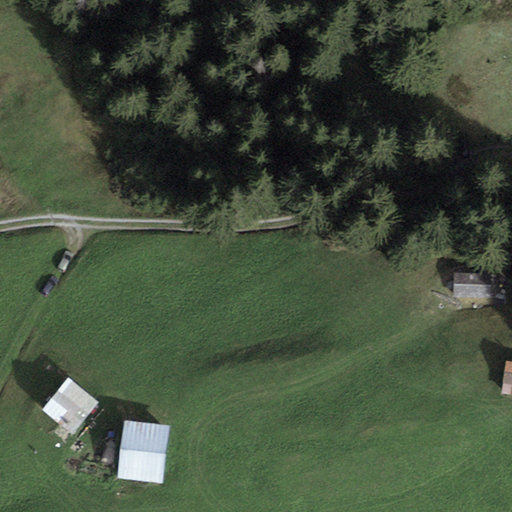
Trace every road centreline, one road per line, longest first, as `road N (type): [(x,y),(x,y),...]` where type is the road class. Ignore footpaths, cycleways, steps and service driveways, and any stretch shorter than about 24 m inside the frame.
road 1 (track): [(0,226),(239,229),(295,221),(424,195),(456,163),(511,150)]
road 2 (track): [(85,222),(0,380)]
